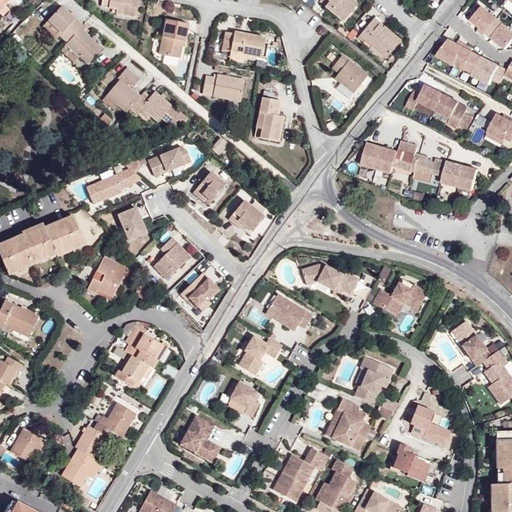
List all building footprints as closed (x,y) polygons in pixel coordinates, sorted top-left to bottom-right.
[(102,0),(100,8),(119,12),(119,16),(135,19),(138,0),(102,0)] [(357,5),(350,0),(328,0),(324,6),(342,22),(357,5)] [(85,25),(62,5),(49,21),(62,32),(59,35),(69,43),(85,25)] [(481,34),(488,26),(495,17),(480,5),(468,19),(477,27),(475,29),(481,34)] [(358,33),(385,56),(401,37),(384,23),(382,25),(373,17),(358,33)] [(502,49),(511,37),(511,32),(495,17),(488,26),(494,31),(489,37),(502,49)] [(62,32),(49,21),(44,27),(57,38),(59,35),(62,32)] [(192,26),(167,21),(165,31),(164,39),(160,55),(181,60),(185,43),(188,44),(192,26)] [(105,47),(89,34),(91,31),(85,25),(69,43),(67,46),(83,60),(90,65),(105,47)] [(270,35),(230,27),(226,48),(234,50),(233,54),(250,58),(251,53),(265,56),(270,35)] [(355,40),(357,33),(349,30),(346,38),(355,40)] [(83,60),(67,46),(62,51),(78,65),(83,60)] [(353,91),(366,75),(342,53),(331,66),(337,70),(333,74),(353,91)] [(505,75),(507,70),(499,66),(491,81),(500,85),(505,75)] [(140,95),(136,92),(139,88),(135,84),(140,79),(129,70),(126,67),(117,78),(120,81),(107,96),(117,105),(125,113),(128,109),(140,95)] [(230,101),(241,103),(246,80),(217,74),(216,77),(206,75),(203,91),(213,93),(212,97),(230,101)] [(353,91),(340,80),(334,87),(347,98),(353,91)] [(448,117),(444,123),(454,128),(456,125),(464,129),(470,116),(462,112),(463,110),(462,110),(454,106),(456,102),(444,96),(443,98),(440,96),(441,94),(423,85),(415,101),(448,117)] [(74,94),(80,100),(84,96),(78,90),(74,94)] [(160,95),(154,90),(149,96),(144,91),(140,95),(128,109),(136,115),(141,110),(151,120),(157,125),(173,107),(163,99),(160,95)] [(279,94),(265,91),(263,97),(278,100),(279,94)] [(411,108),(417,95),(410,91),(404,104),(411,108)] [(117,105),(107,96),(102,100),(113,110),(117,105)] [(283,101),(263,97),(254,138),(281,144),(286,120),(280,119),(283,101)] [(241,103),(230,101),(228,110),(239,112),(241,103)] [(101,118),(105,114),(99,108),(95,113),(101,118)] [(151,120),(141,110),(136,115),(147,125),(151,120)] [(101,118),(109,125),(113,120),(105,114),(101,118)] [(501,141),(500,144),(511,150),(511,149),(511,126),(509,125),(511,121),(503,117),(502,119),(499,117),(493,114),(484,132),(501,141)] [(118,126),(114,130),(122,137),(125,133),(118,126)] [(501,141),(484,132),(482,135),(499,144),(501,141)] [(221,156),(231,145),(221,136),(211,147),(221,156)] [(392,168),(400,140),(390,138),(388,149),(385,166),(392,168)] [(435,173),(438,157),(426,155),(425,159),(419,158),(420,154),(409,152),(408,155),(407,155),(409,141),(400,140),(392,168),(405,170),(404,174),(413,176),(414,170),(435,173)] [(385,166),(388,149),(357,143),(353,165),(384,171),(385,166)] [(189,160),(185,149),(176,145),(144,158),(152,176),(189,160)] [(126,157),(130,166),(138,163),(138,162),(142,160),(138,152),(126,157)] [(469,163),(438,157),(435,173),(434,180),(463,185),(465,184),(469,163)] [(121,188),(132,184),(118,170),(83,185),(91,204),(122,190),(121,188)] [(208,203),(223,185),(207,170),(204,174),(198,182),(187,193),(194,199),(198,194),(203,199),(208,203)] [(195,179),(198,182),(204,174),(201,172),(195,179)] [(200,204),(203,199),(198,194),(194,199),(200,204)] [(263,219),(242,202),(225,222),(231,227),(235,223),(250,235),(263,219)] [(135,206),(113,215),(124,241),(145,232),(135,206)] [(21,235),(0,245),(0,262),(7,278),(53,256),(54,258),(82,245),(68,215),(43,227),(42,225),(21,235)] [(250,235),(235,223),(231,227),(247,240),(250,235)] [(148,265),(161,279),(188,254),(169,234),(156,246),(162,252),(148,265)] [(112,296),(127,268),(101,255),(93,271),(100,274),(97,281),(90,277),(85,288),(93,292),(95,287),(112,296)] [(387,279),(391,268),(383,265),(379,276),(387,279)] [(322,269),(316,266),(300,271),(305,286),(316,283),(332,292),(334,288),(341,292),(348,296),(356,280),(342,273),(340,276),(323,267),(322,269)] [(221,292),(201,272),(177,295),(192,310),(195,307),(203,298),(209,304),(221,292)] [(142,295),(147,285),(139,281),(134,291),(142,295)] [(379,291),(371,305),(381,310),(391,315),(398,302),(402,304),(404,300),(418,307),(425,293),(411,286),(409,291),(396,284),(390,297),(379,291)] [(175,292),(170,287),(165,292),(169,297),(175,292)] [(341,292),(334,288),(332,292),(330,295),(337,299),(341,292)] [(276,321),(292,331),(296,325),(303,329),(310,316),(275,294),(263,314),(270,318),(272,316),(277,319),(276,321)] [(201,313),(209,304),(203,298),(195,307),(201,313)] [(415,311),(418,307),(404,300),(402,304),(415,311)] [(398,302),(391,315),(395,317),(402,304),(398,302)] [(40,319),(9,304),(0,321),(0,328),(28,343),(40,319)] [(390,318),(391,315),(381,310),(379,312),(390,318)] [(476,364),(484,358),(460,324),(448,332),(457,346),(455,348),(470,369),(476,364)] [(151,353),(159,341),(136,327),(123,349),(126,351),(145,362),(150,366),(156,356),(151,353)] [(457,346),(448,332),(445,334),(455,348),(457,346)] [(245,352),(237,365),(250,373),(258,360),(264,350),(274,356),(281,345),(268,337),(264,343),(252,336),(243,351),(245,352)] [(489,345),(491,351),(503,347),(500,340),(489,345)] [(156,356),(164,343),(159,341),(151,353),(156,356)] [(294,345),(290,361),(309,366),(313,350),(294,345)] [(135,378),(145,362),(126,351),(118,365),(121,366),(119,369),(116,367),(111,375),(128,385),(133,376),(135,378)] [(492,353),(484,358),(476,364),(481,372),(477,375),(486,386),(481,390),(494,407),(511,394),(511,390),(506,382),(496,369),(501,366),(492,353)] [(12,378),(17,369),(22,372),(25,367),(9,357),(6,362),(1,360),(0,360),(0,382),(5,385),(7,386),(12,378)] [(360,368),(367,370),(372,359),(365,357),(360,368)] [(360,384),(355,395),(373,402),(380,385),(382,380),(387,382),(392,368),(372,359),(367,370),(361,385),(360,384)] [(261,362),(258,360),(250,373),(253,375),(261,362)] [(141,381),(150,366),(145,362),(135,378),(138,379),(141,381)] [(405,378),(411,366),(405,362),(398,374),(405,378)] [(511,377),(503,364),(501,366),(496,369),(506,382),(511,377)] [(17,381),(22,372),(17,369),(12,378),(17,381)] [(133,389),(138,379),(135,378),(133,376),(128,385),(133,389)] [(253,392),(236,382),(227,397),(244,407),(241,412),(248,416),(256,403),(252,401),(249,399),(253,392)] [(327,439),(355,450),(365,425),(356,422),(360,413),(351,409),(353,406),(335,399),(331,410),(332,410),(338,412),(327,439)] [(121,437),(135,414),(115,402),(106,418),(102,425),(107,428),(119,436),(121,437)] [(412,432),(445,446),(451,432),(430,423),(434,412),(418,406),(416,410),(414,415),(411,423),(415,425),(412,432)] [(321,436),(327,439),(338,412),(332,410),(321,436)] [(102,416),(98,423),(102,425),(106,418),(102,416)] [(194,416),(178,445),(206,459),(214,444),(204,439),(201,438),(203,433),(207,435),(211,426),(194,416)] [(83,426),(87,420),(82,417),(78,422),(83,426)] [(38,427),(30,422),(28,426),(36,431),(38,427)] [(32,454),(43,434),(36,431),(28,426),(23,423),(8,449),(28,461),(32,454)] [(94,458),(107,437),(116,442),(119,436),(107,428),(102,425),(98,423),(95,428),(89,424),(87,428),(85,431),(76,447),(79,449),(94,458)] [(511,511),(511,429),(495,430),(496,467),(503,467),(503,483),(496,483),(497,499),(491,499),(490,511),(511,511)] [(36,456),(47,437),(43,434),(32,454),(36,456)] [(218,447),(214,444),(206,459),(210,462),(218,447)] [(407,449),(398,446),(395,453),(397,454),(391,470),(404,475),(404,478),(420,484),(427,466),(414,461),(415,459),(405,455),(407,449)] [(318,471),(325,457),(308,448),(301,461),(288,455),(279,473),(285,476),(276,493),(292,502),(311,467),(318,471)] [(90,475),(98,461),(94,458),(79,449),(62,476),(82,488),(90,475)] [(349,468),(333,460),(328,468),(333,471),(325,484),(317,501),(337,511),(340,505),(346,493),(353,482),(345,477),(349,468)] [(95,478),(103,464),(98,461),(90,475),(95,478)] [(270,490),(276,493),(285,476),(279,473),(270,490)] [(313,499),(317,501),(325,484),(322,482),(313,499)] [(443,482),(436,496),(448,502),(454,487),(443,482)] [(172,511),(175,506),(149,492),(138,511),(172,511)] [(351,495),(346,493),(340,505),(344,508),(351,495)] [(366,501),(359,497),(350,511),(363,511),(364,511),(396,511),(398,509),(370,494),(366,501)] [(336,511),(337,511),(317,501),(313,507),(322,511),(336,511)] [(13,511),(18,505),(12,502),(6,511),(13,511)] [(437,511),(438,510),(423,503),(419,511),(437,511)]
